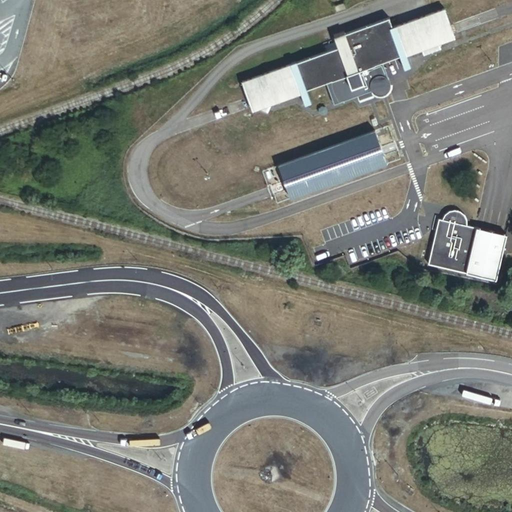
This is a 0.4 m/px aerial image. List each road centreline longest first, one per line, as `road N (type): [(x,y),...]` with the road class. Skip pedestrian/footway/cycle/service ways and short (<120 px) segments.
road 1 (tertiary): [(353,475),(342,432),(303,400),(264,395),(215,424)]
road 2 (tertiary): [(89,444),(206,506)]
road 3 (tertiary): [(215,424),(166,440),(89,444)]
